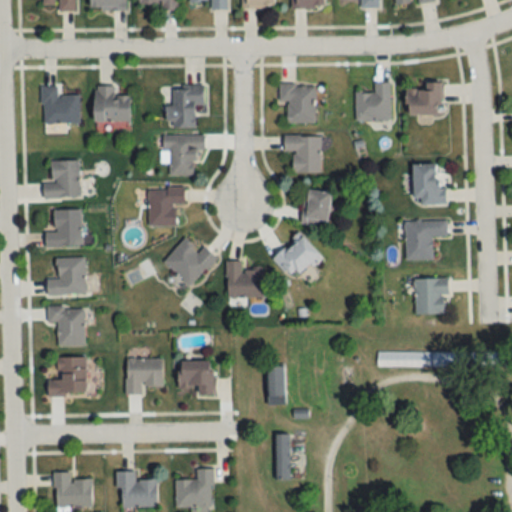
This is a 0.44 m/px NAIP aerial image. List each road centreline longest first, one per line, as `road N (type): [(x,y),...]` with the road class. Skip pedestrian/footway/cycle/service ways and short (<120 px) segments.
road 1 (residential): [(0,51),(389,49),(469,38),(511,19)]
road 2 (residential): [(0,51),(14,511)]
road 3 (residential): [(469,38),(480,99),(486,326)]
road 4 (residential): [(11,439),(230,434)]
road 5 (residential): [(241,53),(245,212)]
